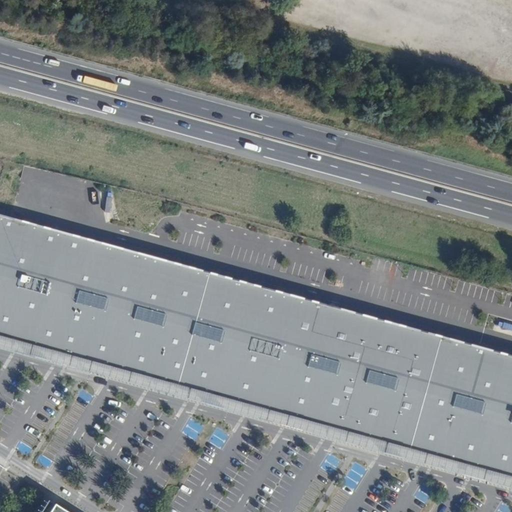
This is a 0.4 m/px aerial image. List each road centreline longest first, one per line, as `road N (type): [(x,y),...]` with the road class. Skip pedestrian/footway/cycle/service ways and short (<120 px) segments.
road 1 (trunk): [(0,75),(511,219)]
road 2 (unclassified): [(511,494),(0,353)]
road 3 (trunk): [(511,191),(0,54)]
